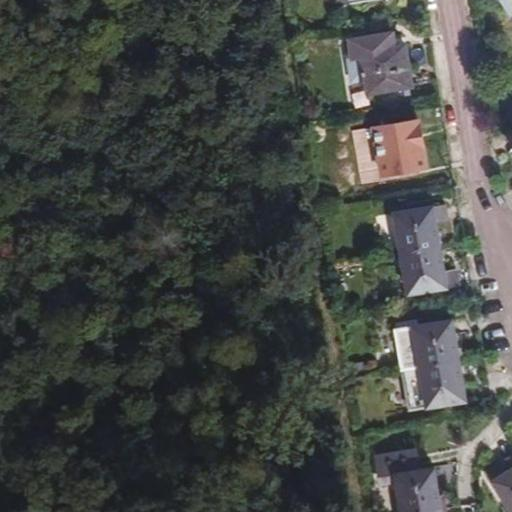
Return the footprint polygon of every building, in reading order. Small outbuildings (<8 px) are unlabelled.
[(511,0),(503,0),(511,13),(511,0)] [(392,34),(349,41),(352,61),(363,59),(368,93),(410,86),(404,44),(395,44),(392,34)] [(416,121),(373,128),(381,172),(424,166),(416,121)] [(393,214),(400,255),(436,249),(432,225),(445,222),(442,206),(393,214)] [(436,249),(400,255),(406,294),(455,286),(452,269),(440,270),(436,249)] [(399,332),(407,372),(462,362),(455,322),(399,332)] [(462,362),(407,372),(412,410),(468,400),(462,362)] [(398,483),(402,511),(425,511),(442,508),(435,470),(418,472),(415,453),(376,460),(381,485),(398,483)] [(511,472),(510,474),(504,464),(490,473),(511,510),(511,472)]
